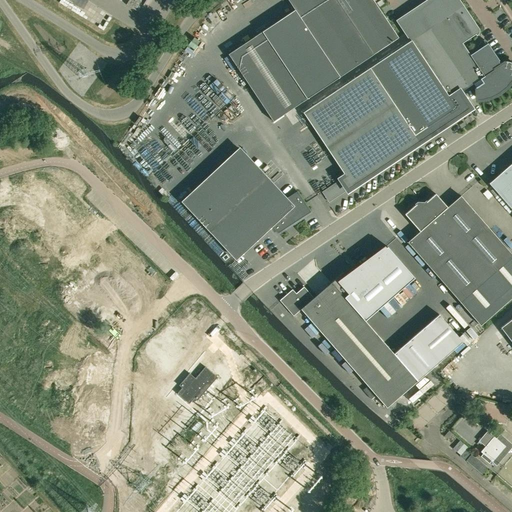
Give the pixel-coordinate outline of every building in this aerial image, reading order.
[(375,0),(288,0),(295,10),(262,31),(307,99),(339,77),(398,38),(374,1),(375,0)] [(369,68),(303,112),(352,186),(436,130),(431,124),(443,116),(446,119),(448,122),(469,108),(467,105),(459,93),(473,84),(475,87),(476,97),(476,101),(478,101),(479,100),(481,100),(483,100),(484,100),(485,99),(487,99),(488,98),(490,98),(491,97),(493,97),(494,96),(495,95),(497,95),(498,94),(499,93),(501,92),(502,91),(503,90),(504,89),(505,88),(506,87),(507,86),(508,85),(509,84),(510,83),(511,82),(511,80),(511,64),(505,63),(505,62),(501,65),(490,49),(487,44),(470,56),(462,44),(476,35),(477,33),(478,31),(477,29),(457,0),(428,0),(398,21),(411,40),(369,68)] [(228,54),(273,121),(307,99),(262,31),(228,54)] [(182,201),(236,259),(271,226),(278,233),(311,212),(297,191),(286,198),(239,148),(182,201)] [(511,162),(489,183),(511,209),(511,162)] [(341,179),(322,192),(329,202),(348,190),(341,179)] [(511,297),(511,254),(460,196),(447,207),(435,194),(426,202),(416,204),(404,214),(419,231),(407,242),(480,325),(511,297)] [(292,289),(279,300),(293,316),(301,309),(386,408),(417,381),(462,341),(439,314),(394,353),(365,320),(414,277),(387,246),(362,269),(360,267),(359,268),(355,271),(353,268),(345,275),(343,272),(313,298),(304,287),(296,293),(292,289)] [(511,318),(500,327),(511,342),(511,318)] [(191,408),(196,402),(199,405),(218,381),(207,372),(197,383),(191,378),(181,390),(184,392),(179,398),(191,408)] [(448,440),(453,434),(449,431),(447,433),(444,436),(446,438),(448,440)] [(492,461),(505,446),(487,431),(479,441),(485,446),(481,452),(483,454),(481,456),(489,463),(491,460),(492,461)] [(458,451),(465,444),(460,440),(454,448),(458,451)] [(465,460),(473,451),(468,447),(460,456),(465,460)] [(488,467),(472,454),(466,461),(482,474),(488,467)]
